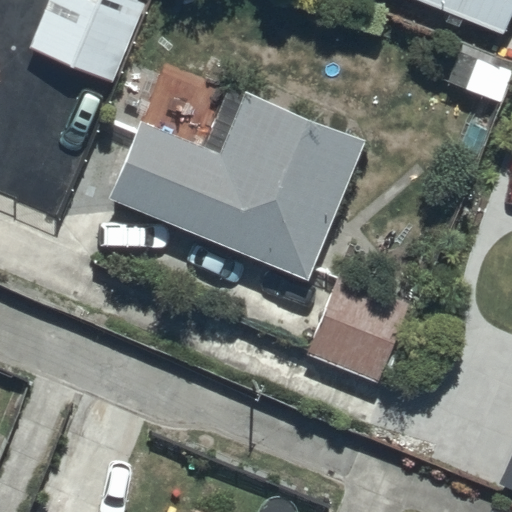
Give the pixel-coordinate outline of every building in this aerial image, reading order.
[(44,0),(28,41),(114,74),(107,94),(154,112),(171,68),(122,49),(141,0),(44,0)] [(443,0),(446,1),(443,10),(456,15),(459,7),(500,24),(509,0),(443,0)] [(70,139),(93,89),(62,76),(40,126),(70,139)] [(136,108),(107,186),(303,266),(361,125),(245,78),(220,139),(136,108)] [(337,268),(306,344),(375,373),(404,293),(337,268)] [(511,434),(496,472),(511,479),(511,434)] [(226,511),(191,498),(184,511),(226,511)]
